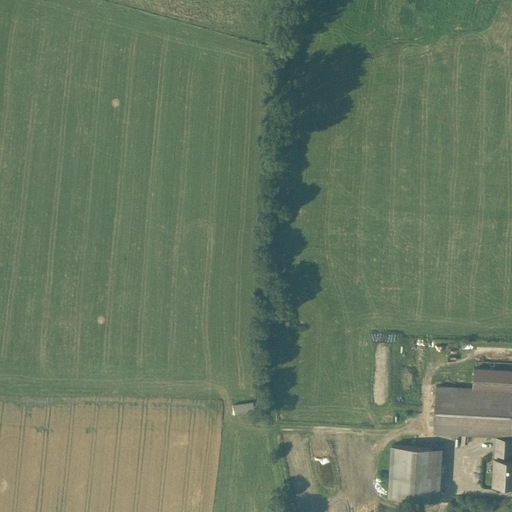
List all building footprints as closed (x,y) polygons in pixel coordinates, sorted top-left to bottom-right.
[(511,370),(474,367),(473,387),(511,389),(511,370)] [(436,385),(433,431),(511,436),(511,431),(511,389),(473,387),(436,385)] [(252,402),(232,405),(233,413),(253,410),(252,402)] [(511,438),(496,437),(495,457),(493,483),(511,484),(511,451),(510,451),(511,438)] [(442,447),(390,444),(387,495),(439,498),(442,447)]
